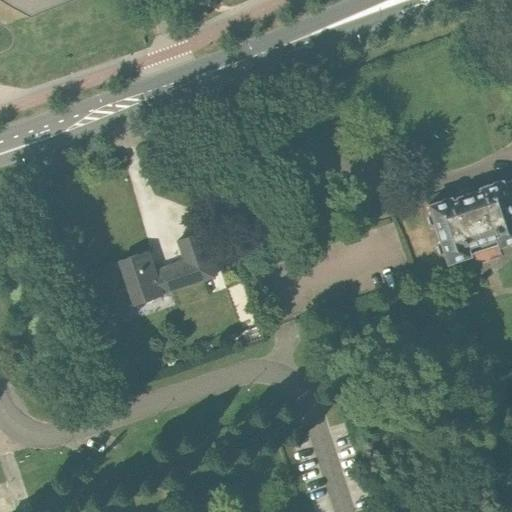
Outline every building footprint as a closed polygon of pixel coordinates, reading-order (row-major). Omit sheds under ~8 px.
[(0,0),(0,27),(66,0),(0,0)] [(221,9),(221,8),(217,0),(197,0),(156,19),(164,35),(190,22),(221,9)] [(511,201),(511,180),(501,184),(500,180),(478,188),(479,191),(473,193),(473,191),(456,197),(457,198),(450,201),(449,197),(428,204),(431,212),(427,216),(430,224),(435,226),(440,241),(437,246),(439,253),(445,255),(447,262),(469,255),(466,247),(495,237),(498,245),(511,240),(511,215),(508,203),(511,201)] [(293,217),(298,211),(291,204),(285,209),(293,217)] [(215,267),(202,232),(176,240),(179,251),(182,260),(153,269),(147,250),(118,260),(132,303),(204,279),(217,274),(215,267)]
